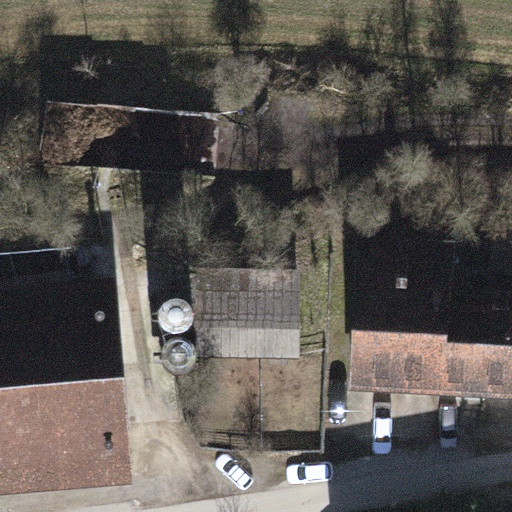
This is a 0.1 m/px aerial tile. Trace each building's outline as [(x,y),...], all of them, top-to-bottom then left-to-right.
[(454,248),(365,243),(357,384),(511,393),(511,309),(451,306),(454,248)] [(302,274),(201,274),(201,325),(302,325),(302,274)] [(108,287),(0,294),(0,465),(122,455),(108,287)] [(182,304),(174,304),(166,307),(161,314),(160,321),(161,329),(166,335),(173,339),(181,339),(189,335),(193,329),(195,321),(194,314),(189,307),(182,304)] [(186,342),(178,342),(170,345),(165,352),(164,359),(165,367),(170,373),(177,377),(185,377),(193,373),(198,367),(199,359),(198,352),(193,346),(186,342)]
